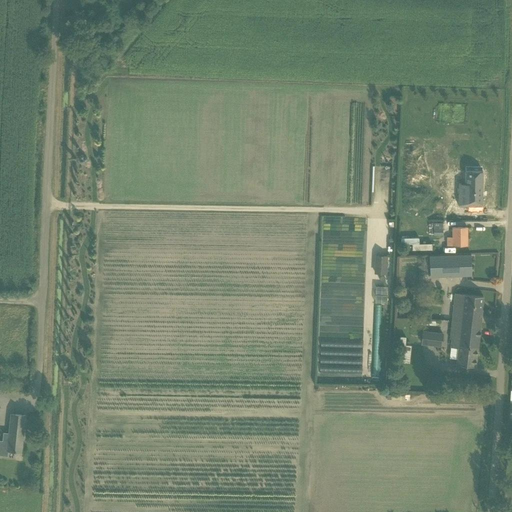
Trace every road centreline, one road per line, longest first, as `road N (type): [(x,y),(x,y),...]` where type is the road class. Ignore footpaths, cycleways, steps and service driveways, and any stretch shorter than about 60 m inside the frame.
road 1 (unclassified): [(57,0),(38,306)]
road 2 (unclassified): [(491,511),(511,206)]
